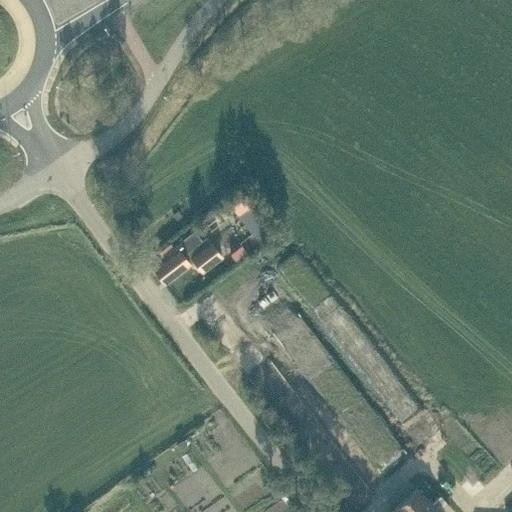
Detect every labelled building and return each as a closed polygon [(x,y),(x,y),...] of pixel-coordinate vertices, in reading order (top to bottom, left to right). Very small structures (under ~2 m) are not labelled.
[(243,194),(230,205),(238,215),(252,205),(243,194)] [(252,205),(238,215),(256,239),(270,228),(252,205)] [(162,279),(165,282),(194,259),(202,270),(221,255),(206,236),(202,239),(194,229),(174,245),(175,246),(163,256),(165,259),(154,269),(156,271),(155,272),(161,280),(162,279)] [(240,244),(234,248),(240,255),(245,251),(240,244)] [(438,511),(416,488),(389,511),(438,511)]
